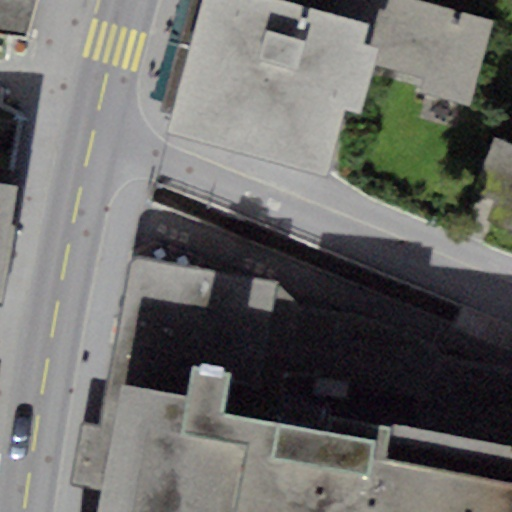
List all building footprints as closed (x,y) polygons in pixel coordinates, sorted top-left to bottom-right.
[(0,0),(0,37),(24,41),(37,0),(0,0)] [(366,25),(274,0),(200,0),(164,133),(325,176),(343,112),(359,116),(374,63),(378,49),(360,44),(366,25)] [(493,24),(405,0),(372,0),(366,25),(360,44),(378,49),(374,63),(418,75),(414,91),(470,107),(493,24)] [(511,145),(493,138),(472,191),(494,200),(487,220),(511,229),(511,145)] [(0,299),(19,187),(0,183),(0,299)] [(511,511),(511,447),(393,423),(391,431),(376,429),(372,443),(253,417),(276,280),(135,256),(97,428),(80,427),(72,486),(100,491),(95,511),(511,511)]
